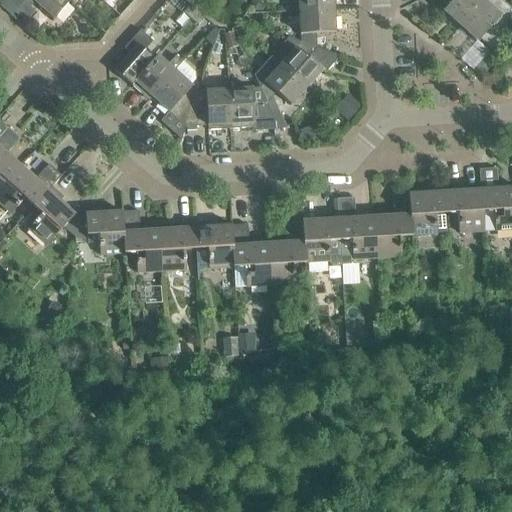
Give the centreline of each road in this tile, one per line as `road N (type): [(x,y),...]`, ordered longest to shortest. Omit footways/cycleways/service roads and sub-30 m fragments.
road 1 (residential): [(0,34),(158,176),(175,180),(332,178),(359,158),(384,120)]
road 2 (residential): [(384,120),(511,115)]
road 3 (residential): [(384,120),(375,0)]
